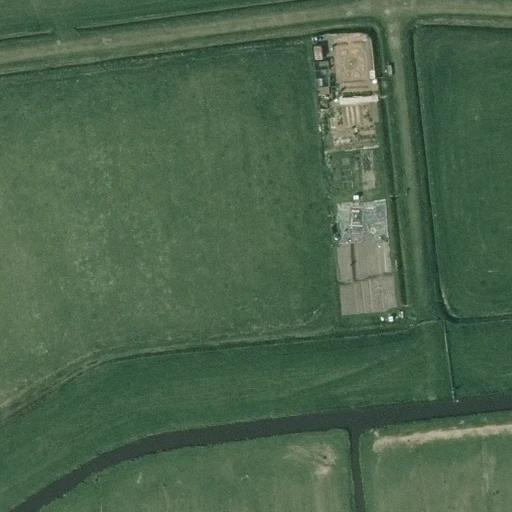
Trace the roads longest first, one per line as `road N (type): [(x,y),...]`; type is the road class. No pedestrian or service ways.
road 1 (track): [(0,61),(389,5)]
road 2 (track): [(389,5),(428,320)]
road 3 (track): [(389,5),(511,9)]
